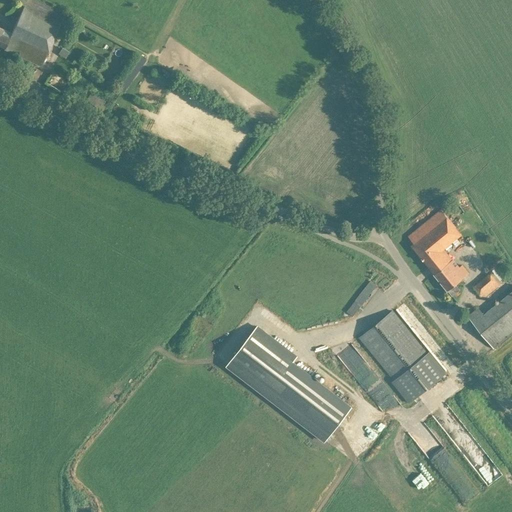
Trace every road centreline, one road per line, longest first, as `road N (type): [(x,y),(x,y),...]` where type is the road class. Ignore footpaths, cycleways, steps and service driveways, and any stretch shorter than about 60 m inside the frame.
road 1 (unclassified): [(384,237),(341,235),(164,163),(0,75)]
road 2 (unclassified): [(384,237),(375,111),(318,0)]
road 3 (unclassified): [(511,406),(384,237)]
